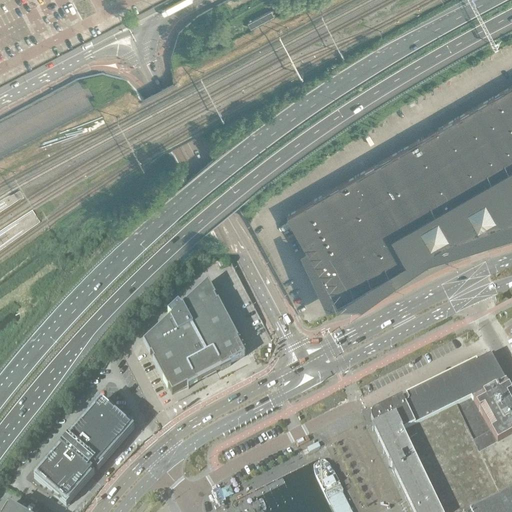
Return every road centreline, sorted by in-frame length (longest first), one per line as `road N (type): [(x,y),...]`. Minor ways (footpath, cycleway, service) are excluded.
road 1 (motorway): [(0,434),(77,340),(247,184),(373,94),(511,15)]
road 2 (motorway): [(492,0),(309,107),(198,192),(119,263),(0,396)]
road 3 (secondary): [(300,365),(131,34)]
road 4 (unclassified): [(184,492),(362,400)]
road 5 (primary): [(465,277),(300,365)]
road 6 (primary): [(309,383),(474,297)]
road 7 (primary): [(300,365),(154,449)]
road 8 (primary): [(165,465),(309,383)]
road 9 (secondary): [(0,102),(131,34)]
